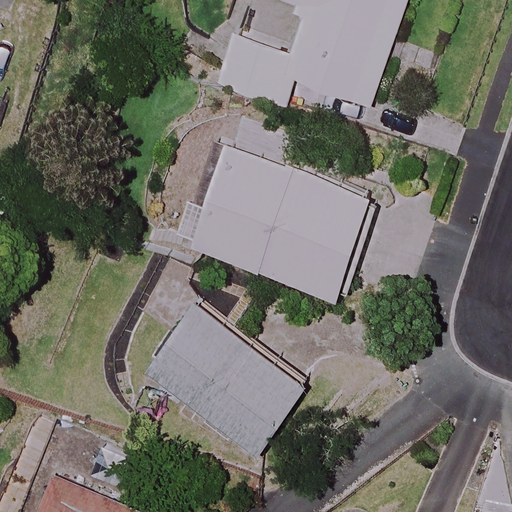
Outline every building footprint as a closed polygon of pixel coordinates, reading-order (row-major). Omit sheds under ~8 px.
[(408,0),(278,0),(264,41),(237,32),(221,79),(288,102),(297,74),(374,100),(408,0)] [(376,189),(229,141),(208,202),(193,197),(180,237),(343,290),(376,189)] [(23,177),(0,168),(0,205),(12,209),(23,177)] [(313,376),(196,296),(148,366),(266,446),(313,376)] [(139,511),(144,500),(51,464),(32,511),(139,511)]
